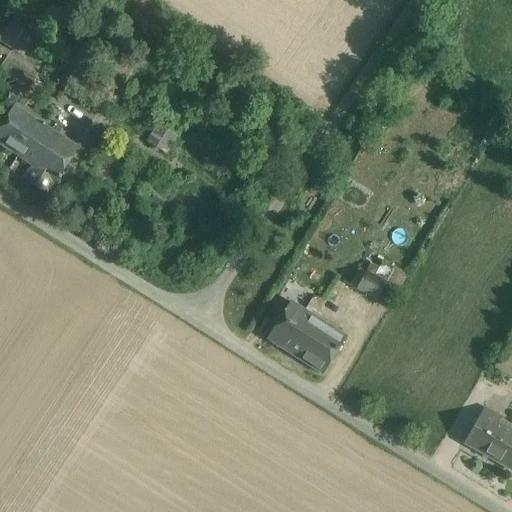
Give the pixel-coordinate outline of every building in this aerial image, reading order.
[(50,10),(34,0),(25,0),(11,24),(32,38),(50,10)] [(11,24),(1,40),(23,53),(32,38),(11,24)] [(128,76),(115,69),(107,83),(110,84),(106,91),(117,97),(128,76)] [(74,73),(63,93),(107,117),(118,97),(117,97),(106,91),(74,73)] [(27,90),(17,84),(9,95),(19,102),(27,90)] [(78,148),(14,106),(0,128),(0,144),(32,166),(23,178),(47,194),(55,181),(56,181),(78,148)] [(163,117),(147,141),(166,153),(183,129),(163,117)] [(386,283),(376,300),(389,307),(406,276),(375,258),(367,273),(386,283)] [(367,273),(357,290),(376,300),(386,283),(367,273)] [(346,337),(291,302),(267,339),(323,375),(346,337)] [(511,340),(495,369),(511,378),(511,340)] [(511,431),(498,424),(501,419),(484,409),(465,443),(511,470),(511,431)]
